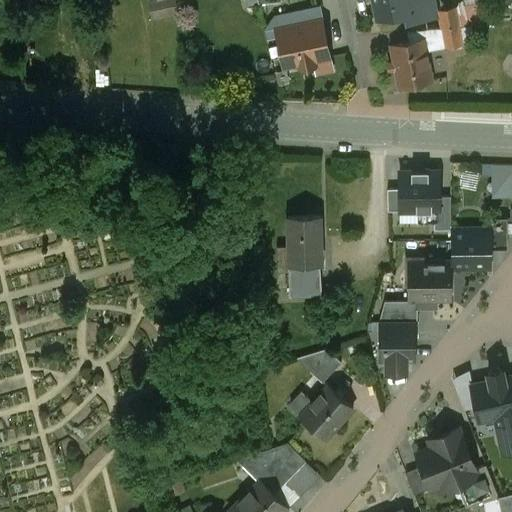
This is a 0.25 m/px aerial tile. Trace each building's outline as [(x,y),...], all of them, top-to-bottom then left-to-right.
[(373,0),(377,18),(407,11),(409,11),(407,0),(373,0)] [(430,0),(407,0),(409,11),(407,11),(409,18),(433,12),(430,0)] [(313,59),(329,56),(318,6),(275,15),(265,28),(266,30),(277,27),(285,65),(301,62),(302,66),(314,63),(313,59)] [(456,6),(438,9),(441,27),(441,28),(459,24),(456,6)] [(459,24),(441,28),(444,40),(445,48),(463,44),(459,24)] [(441,27),(426,29),(429,41),(444,40),(441,28),(441,27)] [(424,39),(391,45),(399,85),(431,79),(424,39)] [(511,192),(511,160),(497,160),(497,193),(511,192)] [(320,216),(288,216),(288,246),(277,246),(277,265),(289,265),(289,295),(291,295),(291,294),(322,294),(320,264),(322,264),(320,216)] [(507,249),(507,218),(489,218),(489,227),(490,228),(490,249),(507,249)] [(489,227),(451,228),(451,260),(451,268),(484,268),(484,261),(490,261),(490,249),(490,228),(489,227)] [(424,260),(424,265),(408,265),(408,300),(417,301),(451,300),(451,268),(451,260),(424,260)] [(408,300),(385,301),(380,321),(415,321),(415,322),(417,322),(417,301),(408,300)] [(415,321),(380,321),(379,321),(379,361),(384,361),(384,372),(407,372),(408,361),(415,361),(415,322),(415,321)] [(326,348),(297,357),(297,359),(323,382),(341,362),(326,348)] [(511,375),(472,384),(480,420),(496,416),(500,432),(497,436),(499,443),(502,446),(504,452),(511,450),(511,375)] [(300,415),(325,439),(353,408),(328,385),(312,401),(300,415)] [(302,392),(290,405),(300,415),(312,401),(302,392)] [(458,427),(442,434),(445,440),(432,446),(432,447),(417,452),(431,487),(455,478),(470,472),(475,470),(474,468),(458,427)] [(287,442),(237,459),(259,481),(260,480),(274,493),(306,461),(287,442)] [(485,464),(474,468),(475,470),(470,472),(482,502),(498,497),(489,472),(485,464)] [(511,467),(489,472),(498,497),(511,493),(511,467)] [(470,472),(455,478),(466,507),(482,502),(470,472)] [(259,481),(227,511),(279,511),(285,507),(286,508),(287,507),(274,493),(260,480),(259,481)] [(511,511),(511,493),(498,497),(501,511),(511,511)]
